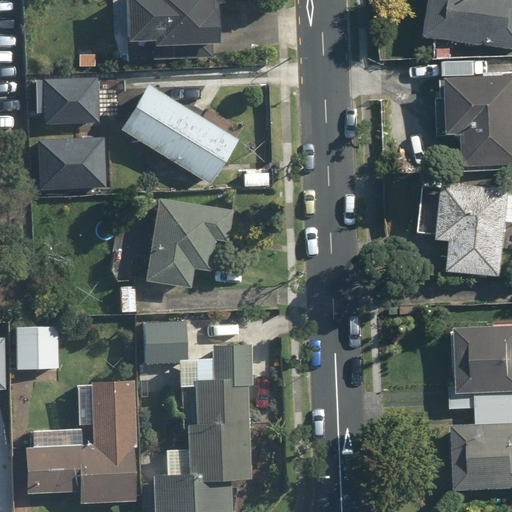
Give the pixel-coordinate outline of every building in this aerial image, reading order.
[(129,0),(131,39),(160,38),(160,47),(224,45),(223,5),(249,4),(248,0),(129,0)] [(511,0),(431,0),(426,39),(511,49),(511,0)] [(511,72),(454,71),(452,129),(467,130),(466,161),(511,162),(511,72)] [(102,79),(49,77),(47,119),(100,121),(102,79)] [(246,140),(154,80),(121,131),(213,191),(246,140)] [(108,138),(40,136),(39,187),(107,189),(108,138)] [(511,187),(450,184),(447,236),(460,237),(458,271),(508,273),(511,219),(511,187)] [(236,202),(164,191),(150,279),(192,285),(195,265),(217,269),(222,235),(231,237),(236,202)] [(189,323),(149,321),(147,365),(187,366),(189,323)] [(511,324),(465,324),(463,392),(480,392),(480,421),(461,421),(460,487),(511,487),(511,324)] [(64,328),(20,326),(18,368),(62,370),(64,328)] [(157,449),(154,511),(235,511),(236,480),(253,481),(256,425),(252,425),(255,344),(214,342),(214,355),(199,354),(196,420),(189,420),(188,450),(157,449)] [(9,348),(0,347),(0,384),(8,384),(9,348)] [(38,445),(29,444),(27,490),(85,492),(85,500),(141,502),(143,457),(135,457),(136,446),(139,446),(142,381),(93,379),(90,443),(85,443),(86,428),(39,426),(38,445)]
